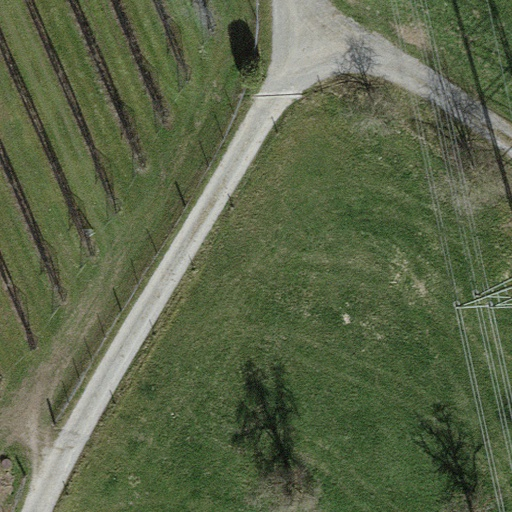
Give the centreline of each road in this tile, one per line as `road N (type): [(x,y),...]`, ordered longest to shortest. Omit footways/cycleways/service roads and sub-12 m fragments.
road 1 (track): [(290,0),(35,511)]
road 2 (track): [(511,131),(398,43),(369,10),(329,0),(291,10)]
